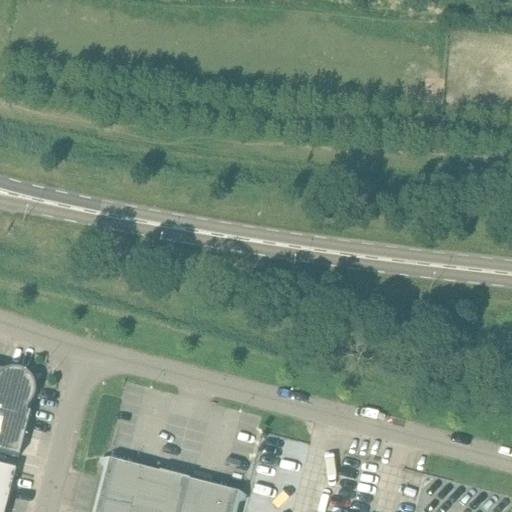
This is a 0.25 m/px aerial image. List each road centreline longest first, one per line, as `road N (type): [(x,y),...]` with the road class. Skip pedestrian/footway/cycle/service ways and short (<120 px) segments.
road 1 (primary): [(511,279),(295,253),(18,199)]
road 2 (unclassified): [(85,353),(511,463)]
road 3 (unclassified): [(85,353),(49,511)]
